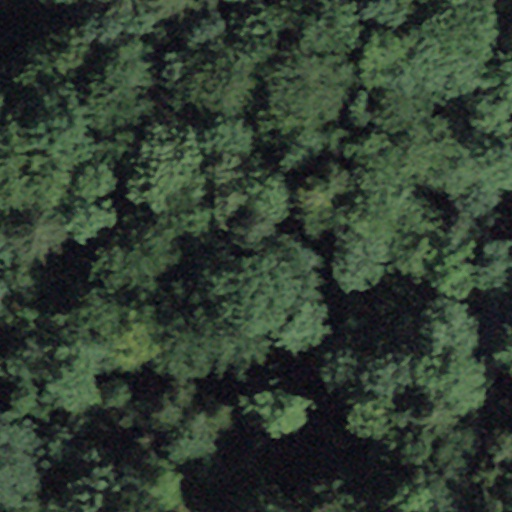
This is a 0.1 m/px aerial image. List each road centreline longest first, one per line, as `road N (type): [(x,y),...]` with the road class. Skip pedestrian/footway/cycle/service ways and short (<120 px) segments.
road 1 (track): [(0,135),(61,138),(163,178),(264,265),(501,350)]
road 2 (track): [(511,317),(461,511)]
